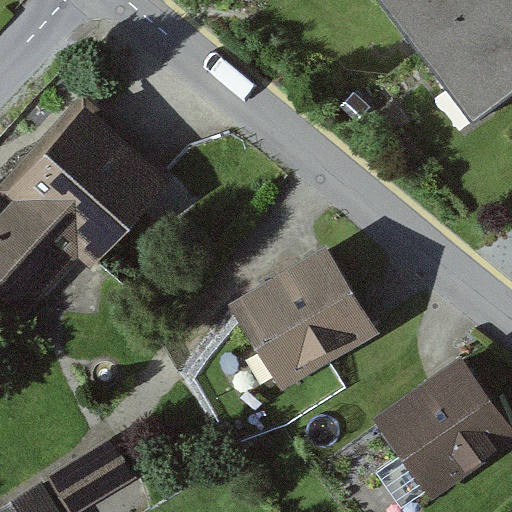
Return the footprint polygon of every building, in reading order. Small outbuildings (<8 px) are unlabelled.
[(511,103),(511,0),(389,0),(483,125),(511,103)] [(172,189),(92,111),(0,205),(0,283),(41,323),(172,189)] [(383,331),(333,252),(240,310),(290,389),(383,331)] [(511,452),(511,430),(469,367),(382,425),(435,504),(511,452)] [(85,511),(141,479),(117,439),(0,508),(0,511),(85,511)]
